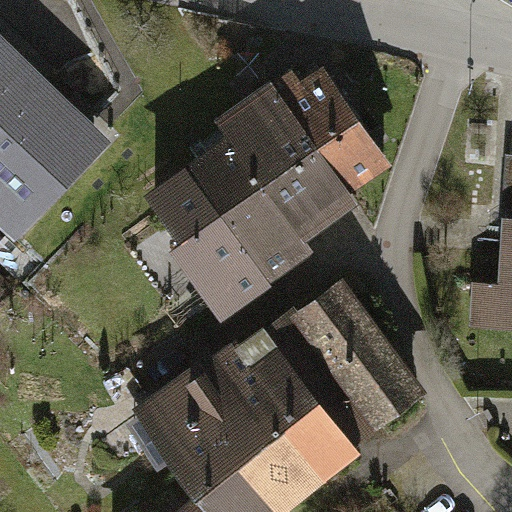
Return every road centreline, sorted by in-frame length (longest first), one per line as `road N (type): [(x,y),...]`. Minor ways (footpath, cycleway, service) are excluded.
road 1 (residential): [(511,490),(490,472),(456,419),(399,299),(400,218),(458,39)]
road 2 (unclassified): [(458,39),(272,0)]
